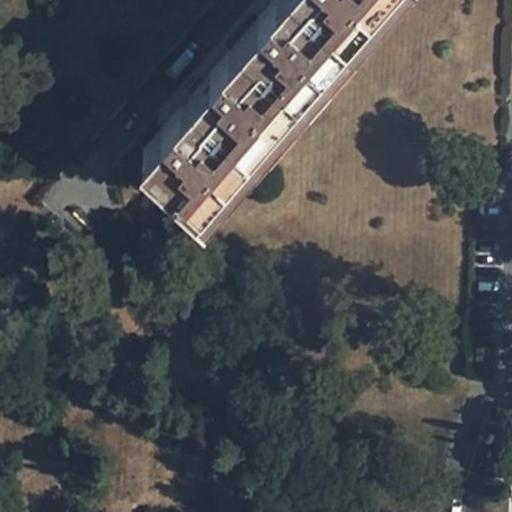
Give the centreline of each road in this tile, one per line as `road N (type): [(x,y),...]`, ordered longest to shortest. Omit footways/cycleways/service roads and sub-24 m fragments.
road 1 (residential): [(511,214),(482,395),(459,452),(450,511)]
road 2 (residential): [(234,0),(74,191)]
